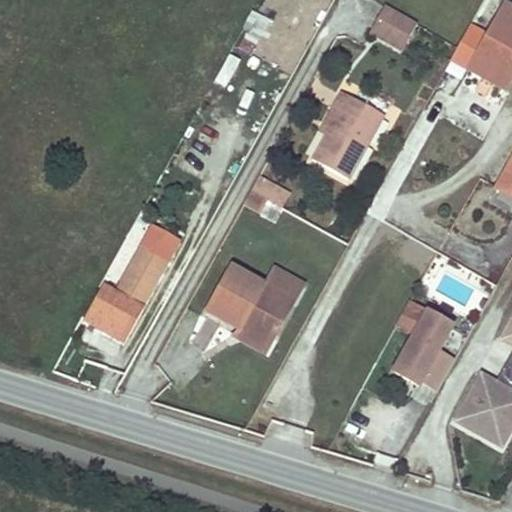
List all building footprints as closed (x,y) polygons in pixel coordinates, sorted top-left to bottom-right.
[(286,0),(273,0),(267,10),(277,15),(286,0)] [(290,0),(286,0),(277,15),(283,19),(293,1),(290,0)] [(487,39),(470,29),(450,65),(505,94),(511,82),(511,10),(505,7),(487,39)] [(418,29),(386,11),(371,38),(403,56),(418,29)] [(383,119),(341,96),(332,111),(339,114),(339,115),(326,137),(312,162),(348,182),(383,119)] [(339,114),(332,111),(319,133),(326,137),(339,114)] [(231,158),(195,141),(187,157),(224,174),(231,158)] [(511,167),(500,189),(511,195),(511,167)] [(290,197),(260,179),(252,193),(266,201),(282,210),(290,197)] [(266,201),(252,193),(244,208),(258,216),(266,201)] [(114,294),(102,287),(84,321),(102,332),(107,325),(126,337),(168,264),(140,249),(114,294)] [(264,289),(232,271),(206,314),(238,332),(241,325),(272,343),(303,288),(274,272),(264,289)] [(393,375),(418,389),(421,384),(438,354),(452,330),(427,316),(393,375)] [(511,323),(499,347),(511,354),(511,368),(508,376),(511,378),(511,323)] [(107,325),(102,332),(122,343),(126,337),(107,325)] [(272,343),(241,325),(238,332),(267,349),(272,343)] [(455,364),(438,354),(421,384),(438,394),(455,364)] [(508,376),(511,368),(511,356),(503,373),(508,376)] [(498,394),(508,376),(503,373),(493,390),(498,394)] [(511,378),(508,376),(498,394),(493,390),(479,383),(453,429),(499,454),(507,439),(511,430),(511,415),(510,415),(511,410),(511,378)]
